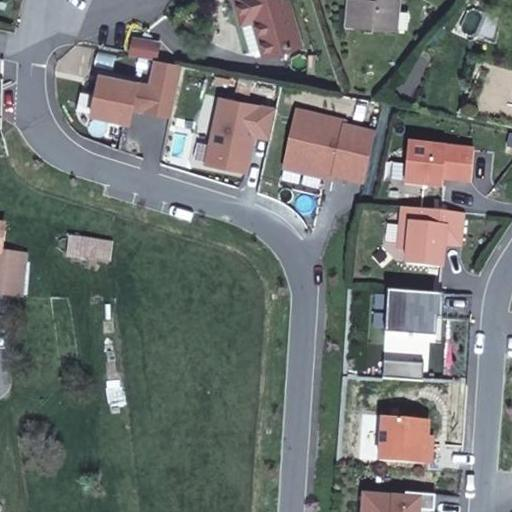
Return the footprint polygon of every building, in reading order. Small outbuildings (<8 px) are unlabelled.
[(300,46),(287,0),(235,0),(242,23),(251,54),(255,55),(263,53),(264,56),(300,46)] [(397,30),(399,0),(349,0),(347,26),(397,30)] [(158,44),(133,39),(130,55),(155,60),(158,44)] [(182,65),(157,60),(151,86),(99,75),(90,114),(128,122),(131,108),(131,105),(144,108),(144,111),(171,117),(182,65)] [(412,209),(403,208),(402,223),(411,224),(412,209)] [(464,214),(412,209),(411,224),(402,223),(400,248),(409,249),(407,264),(443,267),(445,244),(461,246),(464,214)] [(2,253),(4,226),(0,225),(0,293),(22,296),(26,256),(2,253)] [(83,257),(86,241),(74,239),(71,255),(83,257)] [(110,262),(113,245),(86,241),(83,257),(110,262)]
